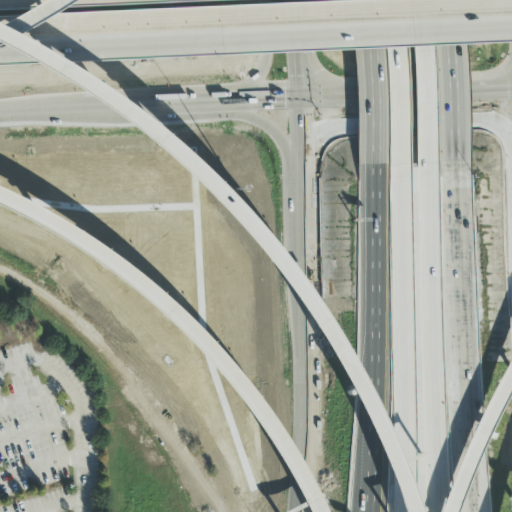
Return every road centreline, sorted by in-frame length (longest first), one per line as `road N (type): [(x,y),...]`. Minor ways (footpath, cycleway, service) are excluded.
road 1 (motorway): [(427,511),(345,330),(249,196),(164,116),(0,18)]
road 2 (motorway): [(0,29),(511,2)]
road 3 (motorway): [(0,199),(101,257),(217,360),(287,455),(317,511)]
road 4 (motorway): [(404,164),(406,511)]
road 5 (motorway): [(429,511),(429,166)]
road 6 (motorway): [(478,511),(456,177)]
road 7 (secondary): [(303,258),(304,511)]
road 8 (secondary): [(511,142),(484,121),(348,122),(324,130),(302,167)]
road 9 (primary): [(302,99),(511,92)]
road 10 (motorway): [(371,0),(375,180)]
road 11 (motorway): [(456,177),(451,0)]
road 12 (motorway): [(375,180),(378,347)]
road 13 (motorway): [(429,166),(425,0)]
road 14 (motorway): [(378,347),(362,511)]
road 15 (motorway): [(378,347),(370,511)]
road 16 (motorway): [(400,0),(404,164)]
road 17 (primary): [(0,111),(146,105)]
road 18 (motorway): [(511,381),(454,511)]
road 19 (primary): [(226,102),(264,69),(267,0)]
